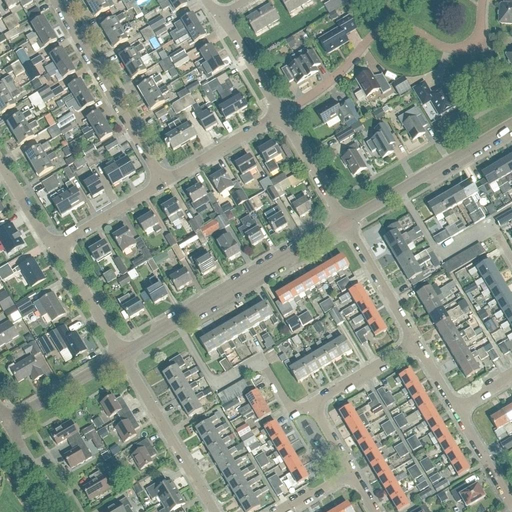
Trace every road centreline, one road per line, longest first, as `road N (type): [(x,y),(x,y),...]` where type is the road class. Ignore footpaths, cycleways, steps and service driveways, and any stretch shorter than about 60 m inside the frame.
road 1 (residential): [(279,114),(319,90),(382,31),(466,49),(477,39),(483,0)]
road 2 (residential): [(162,183),(52,0)]
road 3 (residential): [(175,321),(214,387),(260,360),(287,406),(312,405)]
road 4 (tertiary): [(511,124),(343,224)]
road 5 (tertiary): [(343,224),(175,321)]
road 6 (residential): [(212,511),(120,354)]
road 7 (residential): [(414,343),(343,224)]
road 8 (residential): [(162,183),(279,114)]
road 9 (tertiary): [(120,354),(7,422)]
road 10 (residential): [(343,224),(279,114)]
road 11 (residential): [(120,354),(72,275),(64,245)]
